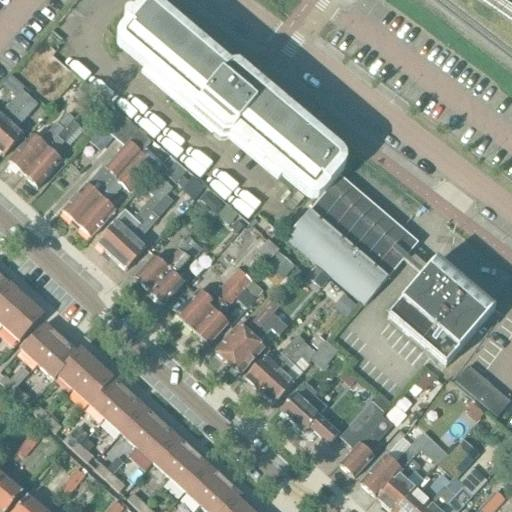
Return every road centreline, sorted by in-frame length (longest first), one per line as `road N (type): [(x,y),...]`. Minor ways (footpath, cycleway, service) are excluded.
road 1 (residential): [(326,511),(275,477),(121,338),(0,217)]
road 2 (residential): [(235,0),(511,210)]
